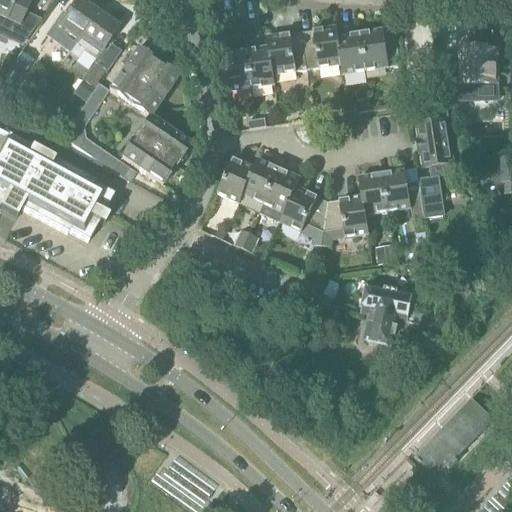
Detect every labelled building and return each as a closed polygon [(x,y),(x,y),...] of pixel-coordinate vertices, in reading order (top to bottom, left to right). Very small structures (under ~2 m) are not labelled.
[(0,0),(0,15),(6,18),(14,0),(0,0)] [(78,41),(97,14),(78,0),(58,27),(78,41)] [(97,14),(78,41),(68,55),(76,61),(82,52),(93,61),(97,56),(106,44),(117,29),(115,28),(117,25),(108,18),(105,21),(98,16),(97,14)] [(337,39),(336,30),(313,34),(302,35),(307,72),(319,70),(319,71),(341,68),(337,39)] [(365,74),(400,69),(395,40),(383,42),(382,32),(359,36),(365,74)] [(307,72),(302,35),(290,37),(290,36),(265,40),(267,49),(268,49),(272,78),(273,78),(295,75),(296,74),(307,72)] [(359,36),(337,39),(341,68),(343,77),(365,74),(359,36)] [(459,59),(441,59),(441,86),(459,86),(459,87),(459,103),(496,103),(496,89),(495,57),(492,52),(487,52),(487,50),(484,50),(482,47),(472,47),(470,50),(458,51),(459,59)] [(268,49),(267,49),(246,52),(251,90),(274,87),(273,78),(272,78),(268,49)] [(107,92),(107,93),(143,118),(151,115),(176,79),(135,51),(107,92)] [(251,90),(246,52),(222,56),(228,94),(251,90)] [(0,86),(0,89),(8,95),(31,63),(21,56),(0,86)] [(80,81),(93,90),(105,71),(93,62),(80,81)] [(98,87),(61,140),(70,146),(111,174),(118,164),(84,140),(83,131),(108,94),(98,87)] [(359,115),(371,113),(370,103),(358,104),(359,115)] [(452,166),(446,125),(448,124),(446,112),(432,114),(434,125),(418,127),(424,170),(431,169),(433,181),(419,183),(425,221),(443,218),(438,187),(440,186),(438,176),(447,175),(453,174),(452,166)] [(265,120),(256,122),(257,130),(267,129),(265,120)] [(145,123),(120,160),(161,188),(189,147),(153,122),(145,123)] [(257,130),(256,122),(248,123),(250,131),(257,130)] [(102,217),(112,198),(93,187),(94,185),(5,137),(3,140),(0,137),(0,212),(15,221),(20,212),(66,237),(67,234),(87,245),(97,226),(102,229),(107,219),(102,217)] [(243,196),(254,170),(233,161),(217,196),(239,206),(244,196),(243,196)] [(258,161),(254,170),(243,196),(244,196),(264,205),(279,171),(258,161)] [(286,215),(296,189),(297,189),(301,181),(279,171),(264,205),(259,215),(280,224),(285,214),(286,215)] [(425,221),(421,193),(408,195),(405,173),(382,176),(388,215),(411,211),(413,223),(425,221)] [(388,215),(382,176),(358,180),(361,199),(362,199),(364,218),(366,218),(388,215)] [(286,215),(285,214),(280,224),(302,234),(306,225),(324,233),(327,204),(297,190),(297,189),(296,189),(286,215)] [(327,204),(324,233),(325,233),(344,231),(345,240),(369,237),(366,218),(364,218),(362,199),(361,199),(339,203),(328,205),(327,204)] [(218,231),(215,238),(223,242),(227,235),(218,231)] [(243,252),(250,237),(241,233),(234,248),(243,252)] [(250,237),(243,252),(252,256),(258,240),(250,237)] [(376,251),(379,268),(395,266),(392,248),(376,251)] [(322,261),(320,269),(328,269),(330,262),(322,261)] [(449,297),(468,296),(466,271),(447,272),(449,297)] [(363,312),(365,316),(367,315),(371,316),(378,317),(381,314),(387,315),(386,319),(400,323),(406,324),(413,294),(369,285),(363,312)] [(367,315),(365,316),(366,316),(370,317),(365,342),(367,343),(369,346),(376,347),(379,345),(395,349),(400,323),(386,319),(387,315),(381,314),(378,317),(371,316),(367,315)] [(421,454),(443,476),(447,471),(449,473),(458,464),(452,458),(487,422),(474,409),(437,446),(433,442),(421,454)]
